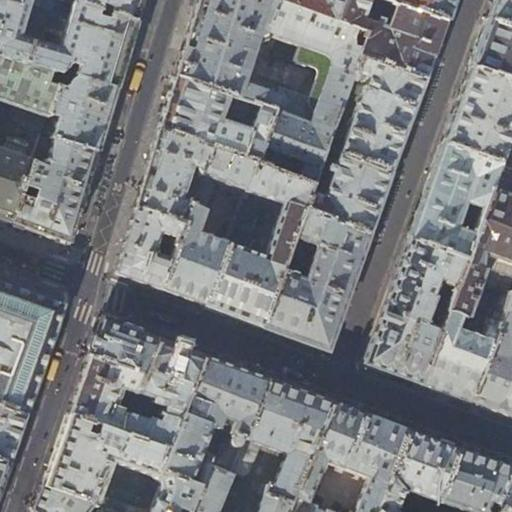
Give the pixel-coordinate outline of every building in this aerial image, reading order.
[(0,0),(0,56),(6,58),(19,62),(65,76),(69,77),(114,90),(124,57),(134,22),(72,5),(58,49),(17,37),(26,9),(55,16),(59,0),(0,0)] [(73,0),(72,5),(134,22),(140,0),(73,0)] [(363,34),(333,22),(270,0),(195,0),(187,28),(172,78),(246,104),(255,108),(270,113),(258,146),(272,152),(265,172),(308,188),(311,178),(322,149),(331,124),(341,96),(355,56),(363,34)] [(270,0),(333,22),(340,0),(270,0)] [(432,50),(442,23),(387,3),(383,15),(378,14),(377,19),(373,18),(371,26),(360,22),(367,0),(340,0),(333,22),(363,34),(355,56),(422,79),(432,50)] [(450,0),(377,0),(387,3),(442,23),(450,0)] [(511,0),(492,0),(485,20),(511,30),(511,0)] [(476,44),(468,68),(511,83),(511,30),(485,20),(476,44)] [(0,219),(8,222),(38,135),(54,87),(55,84),(61,86),(65,76),(19,62),(16,75),(10,73),(10,67),(9,63),(6,58),(0,56),(0,219)] [(405,126),(422,79),(355,56),(341,96),(347,98),(349,92),(359,96),(350,119),(348,119),(345,128),(331,124),(322,149),(337,154),(388,173),(405,126)] [(454,106),(440,145),(495,164),(496,165),(511,122),(511,83),(468,68),(459,93),(454,106)] [(103,124),(114,90),(69,77),(66,88),(61,89),(54,87),(38,135),(95,152),(103,124)] [(164,104),(156,131),(205,150),(252,167),(265,172),(272,152),(258,146),(270,113),(255,108),(247,132),(222,124),(224,118),(228,119),(230,118),(232,117),(239,119),(246,104),(172,78),(164,104)] [(145,169),(133,208),(179,226),(192,188),(205,150),(156,131),(145,169)] [(81,198),(95,152),(38,135),(8,222),(37,233),(67,244),(81,198)] [(424,190),(406,240),(462,259),(473,227),(467,225),(464,233),(453,229),(462,203),(479,209),(487,189),(495,164),(440,145),(424,190)] [(179,298),(201,306),(224,244),(194,234),(213,182),(243,193),(244,191),(252,167),(205,150),(192,188),(179,226),(156,290),(179,298)] [(376,205),(388,173),(337,154),(333,167),(324,164),(321,171),(330,175),(326,184),(311,178),(308,188),(299,211),(365,235),(376,205)] [(231,317),(259,327),(282,259),(290,238),(299,211),(308,188),(265,172),(252,167),(244,191),(282,204),(262,258),(240,250),(251,218),(259,221),(265,207),(241,198),(224,244),(201,306),(231,317)] [(436,392),(466,403),(496,323),(486,319),(479,338),(454,329),(458,317),(464,319),(476,283),(506,294),(507,293),(511,278),(511,198),(487,189),(479,209),(473,227),(462,259),(452,285),(443,311),(416,384),(436,392)] [(132,281),(156,290),(179,226),(133,208),(123,239),(113,274),(132,281)] [(323,349),(324,349),(343,296),(346,290),(349,280),(365,235),(299,211),(290,238),(313,246),(308,260),(304,258),(300,268),(305,269),(301,281),(285,274),(289,263),(288,262),(282,259),(259,327),(288,338),(322,350),(323,349)] [(386,373),(416,384),(443,311),(429,306),(438,280),(452,285),(462,259),(406,240),(384,300),(361,362),(363,365),(386,373)] [(14,288),(0,282),(0,408),(23,417),(43,359),(61,305),(14,288)] [(511,294),(507,293),(506,294),(502,306),(495,304),(493,308),(501,311),(501,309),(511,313),(511,294)] [(501,311),(496,323),(466,403),(493,412),(511,419),(511,313),(501,309),(501,311)] [(92,339),(86,355),(140,375),(155,339),(127,329),(99,319),(92,339)] [(175,346),(155,339),(140,375),(118,433),(164,450),(201,356),(175,346)] [(75,387),(67,414),(118,433),(140,375),(86,355),(75,387)] [(227,475),(228,473),(265,379),(231,367),(201,356),(164,450),(156,470),(196,485),(205,467),(227,475)] [(282,385),(265,379),(228,473),(240,477),(248,474),(258,445),(284,454),(271,488),(265,486),(254,511),(214,511),(224,483),(226,484),(228,476),(227,475),(205,467),(196,485),(184,511),(285,511),(286,511),(330,402),(315,397),(282,385)] [(371,511),(373,510),(374,508),(404,429),(370,417),(330,402),(286,511),(371,511)] [(0,461),(7,464),(15,441),(23,417),(0,408),(0,461)] [(164,450),(118,433),(67,414),(53,452),(41,485),(114,511),(184,511),(196,485),(156,470),(164,450)] [(431,439),(404,429),(374,508),(378,511),(394,511),(403,491),(435,503),(456,448),(431,439)] [(495,511),(499,507),(494,503),(508,467),(484,458),(456,448),(435,503),(431,511),(495,511)] [(511,511),(511,468),(508,467),(494,503),(499,507),(507,511),(511,511)] [(114,511),(41,485),(37,498),(33,509),(35,511),(114,511)]
